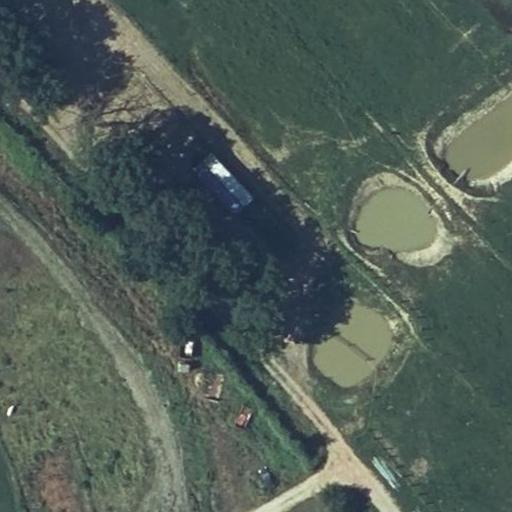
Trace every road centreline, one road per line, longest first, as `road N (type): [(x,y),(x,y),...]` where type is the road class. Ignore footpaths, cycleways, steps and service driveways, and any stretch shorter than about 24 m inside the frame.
road 1 (track): [(394,511),(277,372),(277,357),(0,67)]
road 2 (track): [(511,56),(327,230),(277,306),(277,357)]
